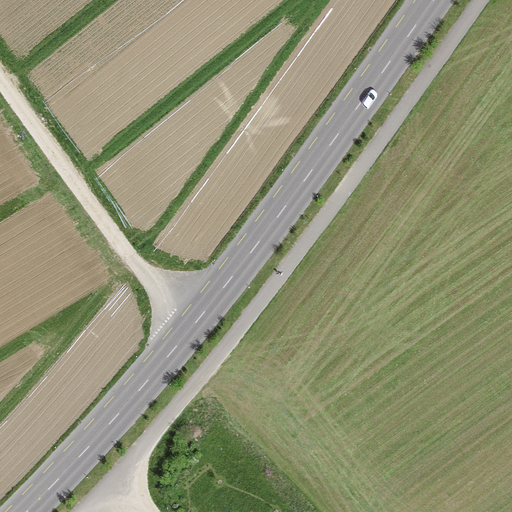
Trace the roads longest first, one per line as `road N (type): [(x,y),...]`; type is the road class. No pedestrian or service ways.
road 1 (secondary): [(24,511),(261,239),(432,0)]
road 2 (track): [(81,511),(222,349),(480,0)]
road 3 (track): [(0,81),(193,322)]
